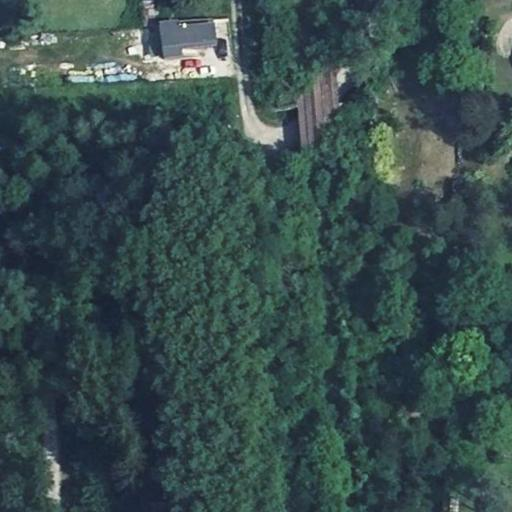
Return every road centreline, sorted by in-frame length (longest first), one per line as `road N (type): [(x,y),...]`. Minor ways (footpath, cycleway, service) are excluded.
road 1 (track): [(384,0),(334,104),(297,130),(257,130),(110,181),(78,217),(55,272),(45,354),(48,511)]
road 2 (track): [(257,130),(235,294),(261,511)]
road 3 (track): [(257,130),(245,86),(240,0)]
